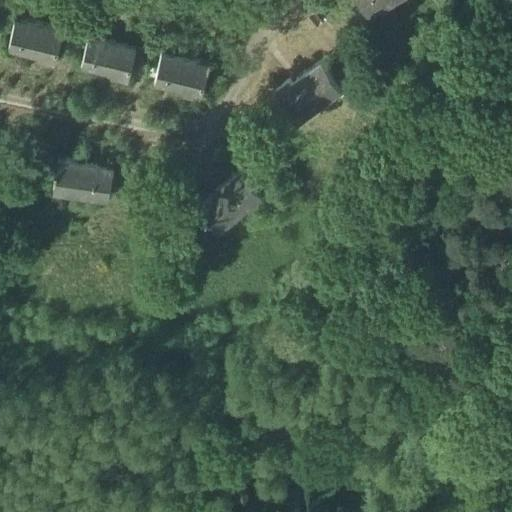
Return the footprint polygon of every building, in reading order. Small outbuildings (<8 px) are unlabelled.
[(363,0),(369,9),(383,0),(363,0)] [(63,26),(15,14),(9,40),(39,48),(38,52),(55,56),(63,26)] [(69,19),(62,46),(73,49),(80,22),(69,19)] [(135,43),(88,31),(82,58),(112,65),(111,69),(128,73),(135,43)] [(141,41),(136,60),(147,63),(151,43),(141,41)] [(360,64),(344,41),(332,49),(348,72),(360,64)] [(209,60),(161,48),(155,75),(185,82),(184,87),(201,91),(209,60)] [(323,55),(291,77),(289,75),(276,84),(297,114),(342,82),(323,55)] [(9,142),(0,140),(0,164),(5,166),(9,142)] [(279,161),(264,142),(253,151),(262,163),(250,172),(256,179),(279,161)] [(114,160),(59,151),(54,180),(109,188),(111,181),(112,171),(114,160)] [(143,162),(129,160),(127,173),(112,171),(111,181),(139,185),(143,162)] [(250,172),(243,163),(200,197),(218,220),(261,186),(256,179),(250,172)]
